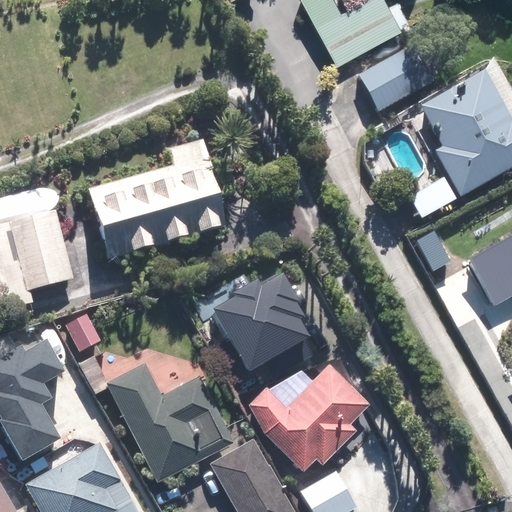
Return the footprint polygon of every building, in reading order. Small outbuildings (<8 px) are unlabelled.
[(306,0),(340,65),(407,30),(391,0),(366,0),(344,11),(338,0),(306,0)] [(47,4),(0,12),(0,144),(77,122),(47,4)] [(420,45),(362,76),(382,113),(440,82),(420,45)] [(438,154),(464,199),(511,171),(511,108),(490,71),(423,109),(446,150),(438,154)] [(91,190),(111,262),(236,227),(212,139),(169,151),(174,167),(91,190)] [(447,177),(413,195),(427,221),(461,202),(447,177)] [(59,208),(0,224),(0,315),(39,304),(36,291),(79,279),(59,208)] [(310,315),(289,274),(267,285),(265,280),(239,293),(241,298),(219,309),(250,373),(266,365),(272,377),(315,356),(309,344),(315,341),(304,318),(310,315)] [(467,274),(440,286),(454,315),(480,303),(467,274)] [(91,315),(68,326),(82,354),(105,343),(91,315)] [(146,363),(107,384),(161,483),(236,441),(201,377),(165,397),(146,363)] [(373,405),(333,365),(291,407),(271,386),(251,406),(268,431),(306,470),(319,458),(324,463),(359,428),(354,423),(373,405)] [(298,511),(255,438),(212,463),(240,511),(298,511)] [(142,511),(103,442),(28,484),(44,511),(142,511)] [(340,471),(303,492),(314,511),(348,511),(360,505),(340,471)] [(0,511),(21,511),(0,474),(0,511)]
